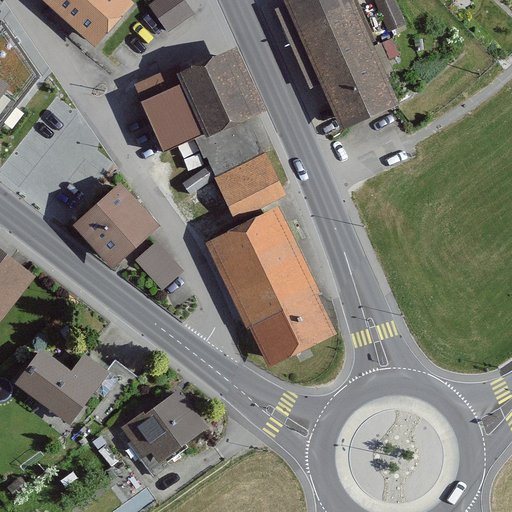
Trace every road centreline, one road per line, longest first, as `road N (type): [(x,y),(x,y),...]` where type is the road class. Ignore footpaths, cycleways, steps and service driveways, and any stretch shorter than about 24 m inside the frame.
road 1 (residential): [(27,0),(192,260),(215,319),(196,355)]
road 2 (secondary): [(235,0),(317,179),(387,382)]
road 3 (secondary): [(0,203),(196,355)]
road 4 (secondary): [(196,355),(323,431)]
